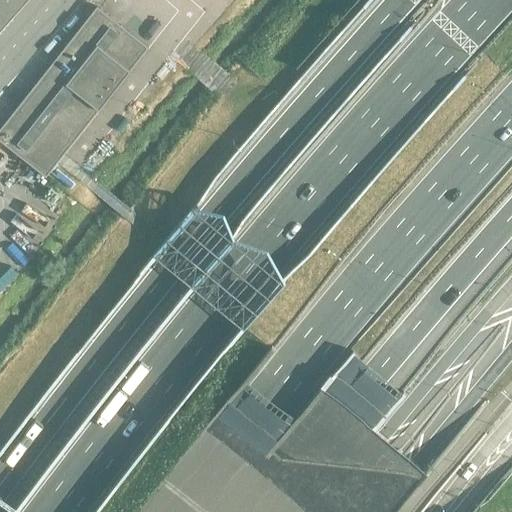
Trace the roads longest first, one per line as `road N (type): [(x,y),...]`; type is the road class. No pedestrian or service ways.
road 1 (motorway): [(489,0),(234,284),(53,511)]
road 2 (trunk): [(404,0),(96,362),(0,491)]
road 3 (motorway): [(185,511),(240,434),(511,117)]
road 4 (motorway): [(269,511),(345,408),(511,217)]
road 5 (tertiary): [(511,285),(325,511)]
